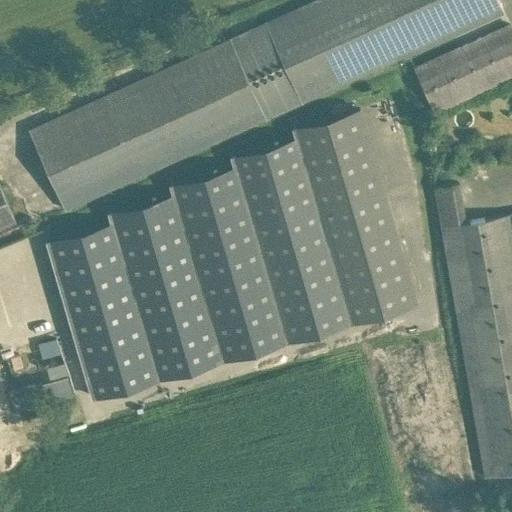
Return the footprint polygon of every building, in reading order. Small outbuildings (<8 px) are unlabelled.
[(310,0),(28,128),(65,208),(503,9),(499,0),(310,0)] [(511,75),(511,28),(510,24),(415,66),(435,110),(511,75)] [(112,225),(49,243),(93,395),(416,301),(359,105),(292,125),(294,132),(229,151),(232,161),(168,180),(172,193),(108,211),(112,225)] [(511,209),(466,217),(460,180),(434,185),(484,478),(511,472),(511,209)] [(0,226),(15,220),(0,184),(0,226)] [(3,359),(0,360),(0,410),(15,407),(73,391),(68,372),(10,387),(3,359)]
